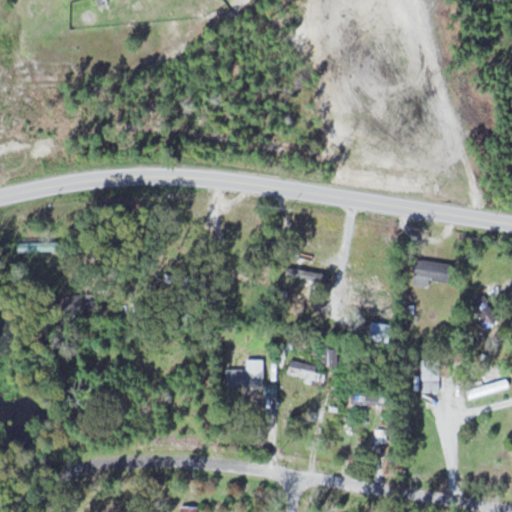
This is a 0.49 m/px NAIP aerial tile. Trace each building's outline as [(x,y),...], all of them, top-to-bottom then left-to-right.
[(431,285),(432,279),(452,282),(455,262),(420,257),(416,283),(431,285)] [(473,302),(487,327),(501,319),(486,294),(473,302)] [(342,364),(342,346),(325,346),(325,364),(342,364)] [(328,374),(318,370),(319,368),(294,356),(288,369),(323,386),(328,374)] [(267,358),(249,358),(249,368),(228,368),(228,392),(279,392),(279,384),(267,384),(267,358)] [(443,391),(443,359),(425,359),(425,391),(443,391)] [(386,391),(387,374),(370,373),(370,392),(355,392),(355,403),(396,404),(396,391),(386,391)] [(511,387),(509,380),(467,391),(469,398),(511,387)]
